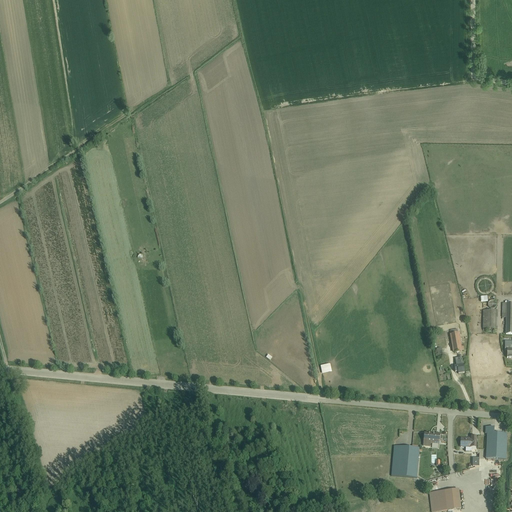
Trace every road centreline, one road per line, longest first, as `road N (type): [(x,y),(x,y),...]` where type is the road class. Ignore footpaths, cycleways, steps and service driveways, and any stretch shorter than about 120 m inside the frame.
road 1 (tertiary): [(511,418),(0,371)]
road 2 (track): [(0,203),(170,85)]
road 3 (track): [(200,389),(232,511)]
